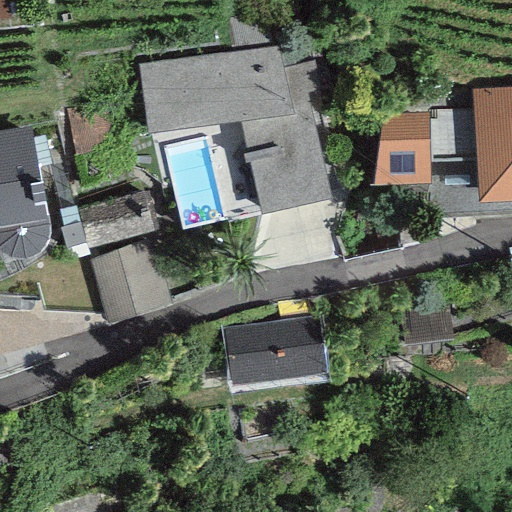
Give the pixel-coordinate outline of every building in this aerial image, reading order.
[(235,51),(137,63),(145,127),(238,115),(261,204),(331,184),(305,87),(320,84),(312,59),(279,67),(274,44),(235,51)] [(511,85),(471,88),(478,194),(511,191),(511,85)] [(427,108),(383,108),(374,174),(429,176),(427,108)] [(29,123),(0,127),(0,243),(2,245),(11,250),(20,251),(30,249),(38,245),(44,238),(48,228),(48,218),(44,208),(37,168),(45,166),(39,133),(31,134),(29,123)] [(150,221),(141,191),(82,208),(91,238),(150,221)] [(114,312),(177,296),(161,232),(98,247),(114,312)] [(318,313),(223,327),(231,378),(326,364),(318,313)]
